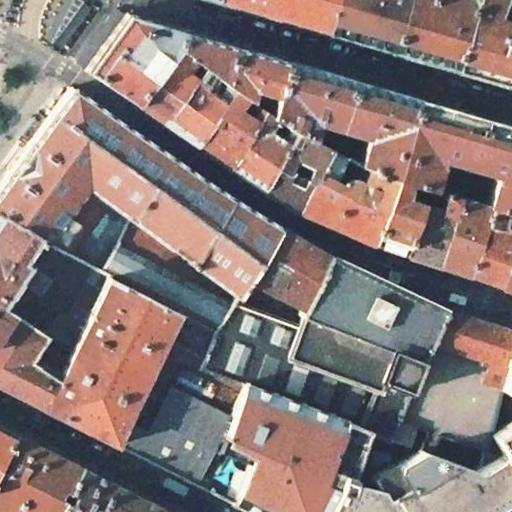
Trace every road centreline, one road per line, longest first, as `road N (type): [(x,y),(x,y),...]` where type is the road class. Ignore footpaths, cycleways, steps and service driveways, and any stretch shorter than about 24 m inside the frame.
road 1 (residential): [(0,35),(63,68),(283,216),(511,307)]
road 2 (residential): [(511,107),(141,0)]
road 3 (residential): [(0,411),(199,511)]
